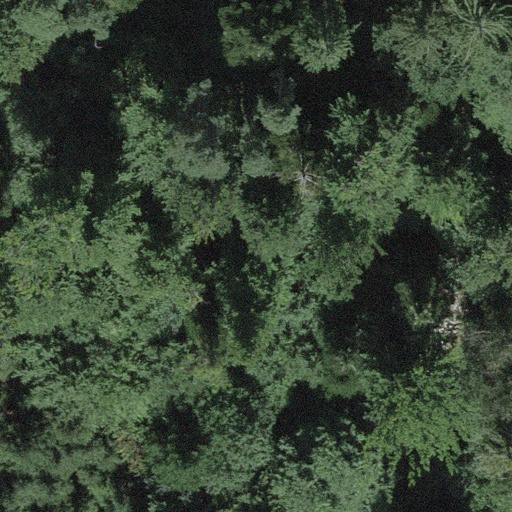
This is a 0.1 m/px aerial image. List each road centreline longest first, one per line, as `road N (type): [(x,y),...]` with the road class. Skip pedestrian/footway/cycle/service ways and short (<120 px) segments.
road 1 (track): [(511,160),(385,413),(354,511)]
road 2 (track): [(0,296),(43,335),(185,511)]
